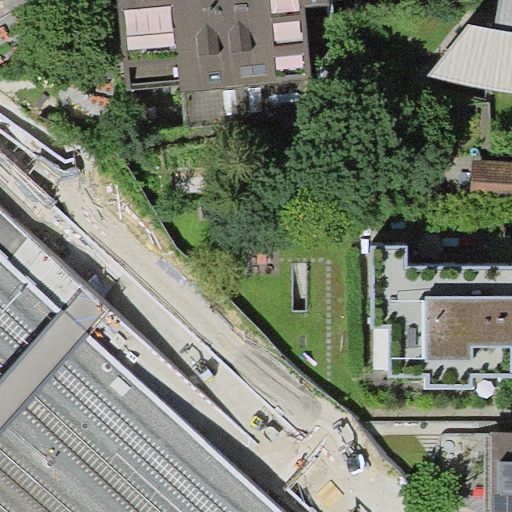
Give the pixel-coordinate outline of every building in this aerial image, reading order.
[(118,0),(128,90),(181,85),(182,93),(313,80),(305,7),(327,5),(326,0),(118,0)] [(511,0),(498,0),(493,27),(469,23),(428,75),(442,79),(465,83),(480,87),(499,91),(511,92),(511,0)] [(511,161),(472,159),(470,197),(511,199),(511,161)] [(511,264),(409,265),(409,247),(371,247),(371,331),(388,331),(388,378),(424,378),(424,389),(474,389),(474,376),(511,376),(511,264)] [(511,511),(511,431),(492,431),(491,511),(511,511)]
